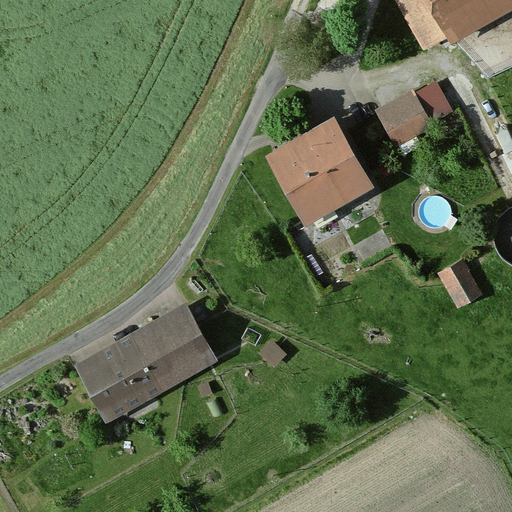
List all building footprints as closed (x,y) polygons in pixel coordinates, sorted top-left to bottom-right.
[(391,0),(421,49),(501,0),(391,0)] [(511,164),(511,125),(490,75),(476,82),(511,164)] [(433,79),(372,112),(391,146),(451,114),(433,79)] [(322,116),(253,155),(295,227),(364,187),(322,116)] [(478,257),(446,276),(463,305),(495,287),(478,257)] [(194,300),(75,359),(105,420),(225,360),(194,300)]
